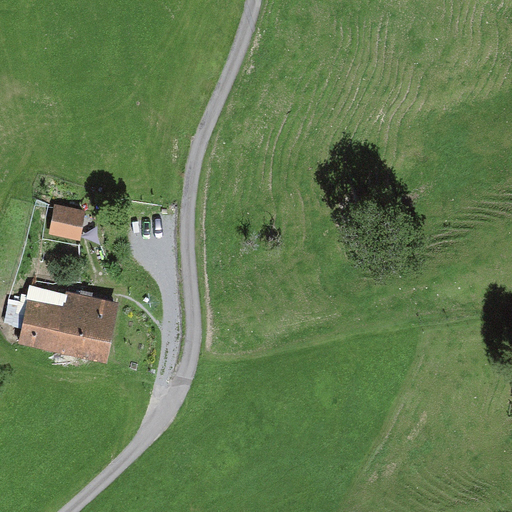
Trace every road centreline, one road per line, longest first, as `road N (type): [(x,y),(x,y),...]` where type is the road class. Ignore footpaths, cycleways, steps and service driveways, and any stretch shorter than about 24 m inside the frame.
road 1 (track): [(258,0),(188,195),(194,321),(186,360)]
road 2 (track): [(153,220),(171,309),(163,386)]
road 3 (track): [(156,419),(71,511)]
